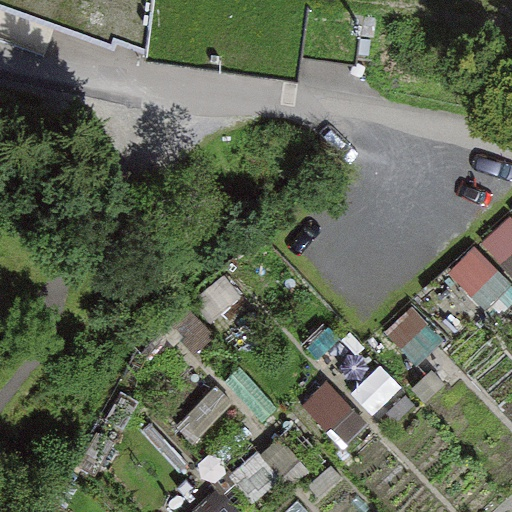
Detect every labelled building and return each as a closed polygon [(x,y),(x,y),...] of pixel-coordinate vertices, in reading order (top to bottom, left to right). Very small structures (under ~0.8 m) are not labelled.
[(0,0),(0,34),(63,51),(70,24),(304,84),(314,49),(348,58),(363,0),(0,0)] [(511,221),(497,233),(511,251),(511,221)] [(506,267),(479,239),(455,261),(483,290),(506,267)] [(447,330),(421,300),(393,325),(420,354),(447,330)] [(337,429),(360,403),(329,376),(306,403),(337,429)] [(292,421),(265,441),(287,467),(292,476),(319,456),(292,421)] [(256,492),(287,467),(265,441),(235,466),(256,492)] [(225,476),(203,499),(216,511),(243,511),(252,502),(225,476)] [(216,511),(203,499),(190,511),(216,511)]
